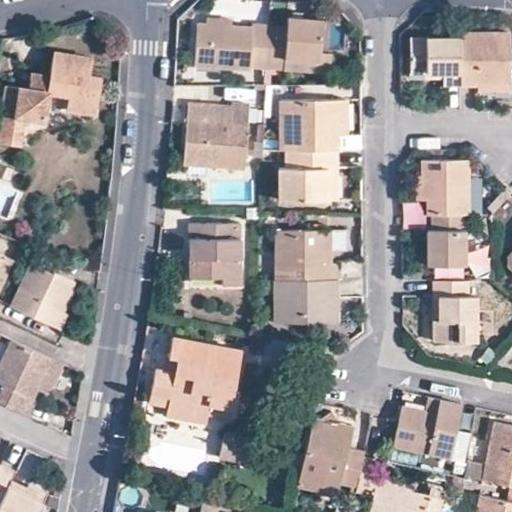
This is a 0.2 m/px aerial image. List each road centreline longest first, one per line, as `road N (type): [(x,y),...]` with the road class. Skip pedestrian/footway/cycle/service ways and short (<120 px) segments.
road 1 (residential): [(149,0),(140,171),(94,463)]
road 2 (residential): [(511,397),(374,370),(376,126)]
road 3 (residential): [(376,126),(488,130),(511,147)]
road 4 (residential): [(376,126),(381,0)]
